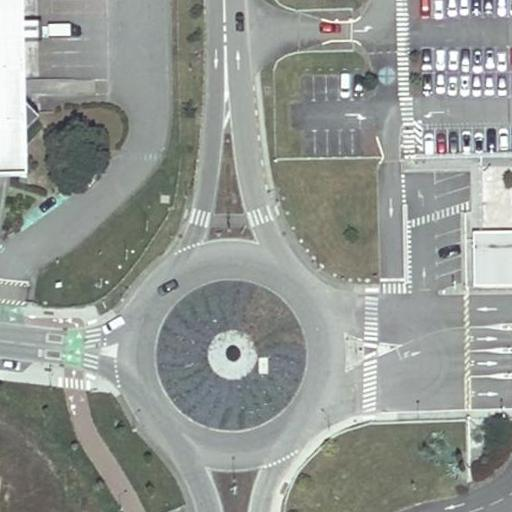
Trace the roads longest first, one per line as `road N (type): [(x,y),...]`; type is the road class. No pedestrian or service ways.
road 1 (unclassified): [(224,26),(201,216),(174,263)]
road 2 (unclassified): [(276,257),(248,183),(224,26)]
road 3 (unclassified): [(300,420),(324,385),(331,334),(320,300),(276,257)]
road 4 (unclassified): [(160,420),(204,445),(240,447),(300,420)]
